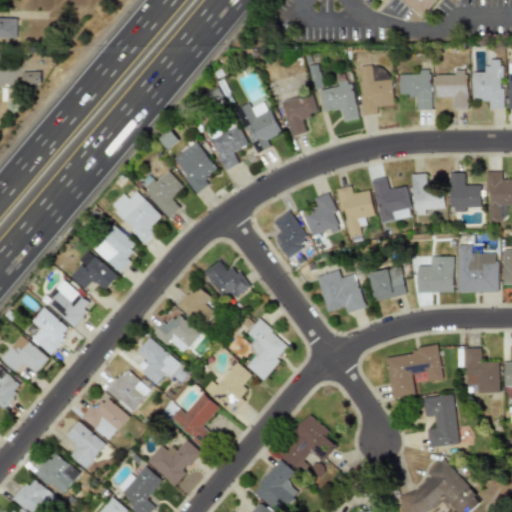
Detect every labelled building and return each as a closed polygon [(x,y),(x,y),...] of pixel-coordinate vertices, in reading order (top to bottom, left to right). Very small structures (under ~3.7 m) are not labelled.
[(434,0),(422,15),(404,0),(434,0)] [(0,17),(0,37),(16,38),(16,17),(0,17)] [(501,109),(500,59),(484,60),(485,72),(469,72),(470,101),(486,100),(486,109),(501,109)] [(357,66),(360,115),(376,114),(376,106),(389,105),(387,65),(357,66)] [(429,109),(429,69),(417,70),(418,74),(397,74),(398,96),(414,96),(414,109),(429,109)] [(434,75),(433,97),(451,97),(450,110),(465,110),(466,70),(453,70),(453,75),(434,75)] [(20,72),(21,85),(40,85),(40,72),(20,72)] [(356,118),(347,73),(335,75),(337,86),(318,90),(322,112),(339,109),(342,121),(356,118)] [(289,136),(305,132),(301,117),(316,113),(311,94),(280,102),(289,136)] [(266,139),(279,133),(263,101),(250,107),(248,103),(233,110),(244,132),(245,131),(255,153),(269,146),(266,139)] [(224,170),(238,163),(232,152),(246,145),(236,125),(223,131),(218,121),(203,129),(224,170)] [(172,158),(186,176),(183,178),(195,194),(208,184),(203,178),(215,168),(194,141),(172,158)] [(178,207),(169,199),(182,185),(165,169),(143,193),(168,217),(178,207)] [(485,222),(499,222),(499,206),(511,206),(511,179),(500,179),(500,172),(486,171),(485,222)] [(423,209),(443,208),(442,190),(425,190),(424,173),(410,174),(412,215),(423,214),(423,209)] [(479,185),(463,185),(463,173),(448,173),(447,210),(464,211),(464,207),(479,208),(479,185)] [(409,217),(404,186),(386,189),(384,178),(370,180),(377,222),(409,217)] [(367,190),(351,194),(349,185),(335,189),(346,238),(359,235),(357,226),(364,224),(363,217),(372,215),(367,190)] [(162,219),(135,191),(127,199),(122,194),(109,206),(141,240),(162,219)] [(298,244),(306,238),(287,211),(271,222),(279,232),(272,236),(287,258),(301,248),(298,244)] [(135,243),(110,225),(91,250),(121,272),(129,260),(125,257),(135,243)] [(469,254),(469,245),(455,245),(456,293),(496,292),(495,253),(469,254)] [(501,284),(511,284),(511,249),(500,250),(501,284)] [(83,289),(91,280),(103,290),(116,276),(88,251),(67,275),(83,289)] [(415,293),(452,292),(451,256),(428,256),(428,265),(415,266),(415,293)] [(232,298),(248,287),(232,266),(225,270),(218,261),(203,272),(221,297),(228,292),(232,298)] [(374,301),(405,293),(398,266),(367,273),(374,301)] [(314,276),(326,312),(343,306),(346,313),(363,307),(352,273),(338,278),(336,269),(314,276)] [(45,305),(74,326),(91,303),(62,282),(45,305)] [(177,305),(202,327),(214,314),(204,304),(210,298),(195,285),(177,305)] [(38,329),(30,338),(47,354),(68,331),(42,307),(30,321),(38,329)] [(199,333),(177,313),(166,325),(162,321),(151,333),(165,345),(168,341),(181,353),(199,333)] [(260,379),(288,347),(257,319),(245,333),(253,340),(246,347),(254,355),(245,366),(260,379)] [(46,359),(20,335),(0,355),(0,359),(13,371),(21,362),(33,373),(46,359)] [(179,364),(147,338),(135,352),(148,363),(140,372),(155,385),(164,374),(168,378),(179,364)] [(442,380),(437,347),(384,355),(390,399),(414,395),(411,374),(425,372),(426,382),(442,380)] [(498,392),(497,361),(480,362),(480,348),(463,348),(464,385),(476,385),(476,393),(498,392)] [(202,390),(230,413),(248,392),(241,386),(250,375),(235,362),(215,385),(210,380),(202,390)] [(502,386),(511,386),(511,362),(503,362),(502,386)] [(0,406),(2,408),(20,386),(1,371),(4,368),(0,364),(0,406)] [(129,412),(149,390),(124,368),(105,389),(129,412)] [(201,426),(217,408),(201,393),(183,412),(178,408),(168,418),(199,445),(210,434),(201,426)] [(456,445),(452,395),(422,397),(423,416),(432,415),(433,428),(425,429),(427,447),(456,445)] [(108,440),(127,415),(103,397),(95,409),(90,405),(79,419),(108,440)] [(328,432),(309,415),(275,452),(300,474),(307,466),(301,461),(310,451),(321,461),(334,447),(322,437),(328,432)] [(83,468),(104,445),(77,421),(63,436),(76,447),(68,455),(83,468)] [(184,473),(182,471),(199,452),(184,440),(173,453),(162,442),(145,461),(173,486),(184,473)] [(77,471),(49,452),(34,476),(62,494),(77,471)] [(397,497),(402,511),(418,511),(435,506),(440,501),(447,509),(451,507),(455,511),(469,511),(478,503),(475,494),(441,458),(425,472),(427,477),(414,490),(397,497)] [(293,472),(277,459),(250,492),(274,511),(276,511),(295,490),(285,481),(293,472)] [(128,473),(113,491),(137,511),(149,511),(154,507),(145,499),(160,481),(143,466),(133,477),(128,473)] [(12,499),(28,511),(44,511),(55,498),(30,477),(12,499)] [(124,511),(126,510),(110,497),(97,511),(124,511)] [(248,511),(268,511),(256,502),(248,511)]
